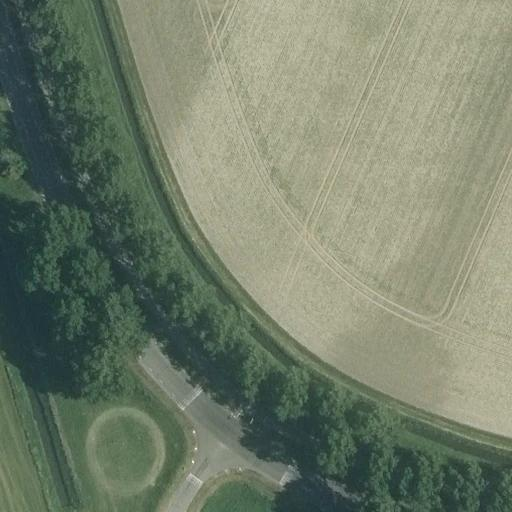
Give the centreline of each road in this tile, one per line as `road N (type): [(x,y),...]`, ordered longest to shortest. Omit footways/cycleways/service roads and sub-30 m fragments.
road 1 (secondary): [(229,431),(161,366),(91,269),(0,41)]
road 2 (secondary): [(359,511),(290,477),(229,431)]
